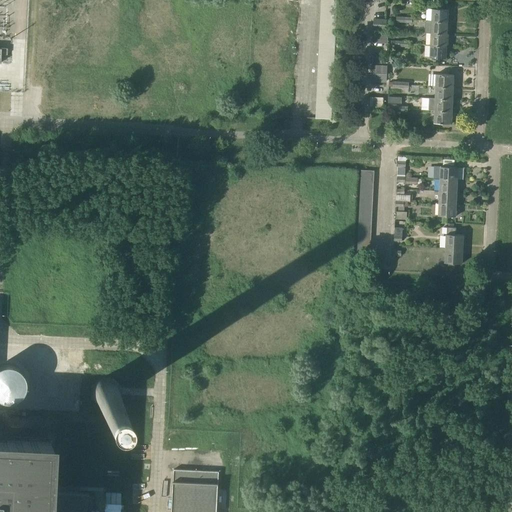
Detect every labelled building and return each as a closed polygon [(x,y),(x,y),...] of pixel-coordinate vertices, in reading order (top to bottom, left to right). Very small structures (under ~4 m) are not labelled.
[(336,0),(320,0),(315,119),(331,119),(333,80),(336,0)] [(432,9),(432,21),(448,22),(448,9),(432,9)] [(373,19),(373,30),(386,30),(386,19),(373,19)] [(424,33),(431,33),(447,34),(448,22),(432,21),(425,21),(424,33)] [(431,33),(431,46),(446,46),(447,34),(431,33)] [(446,46),(431,46),(430,58),(446,59),(446,46)] [(371,82),(385,83),(386,67),(372,66),(371,82)] [(437,74),(436,87),(453,87),(454,75),(437,74)] [(436,87),(435,99),(452,99),(453,87),(436,87)] [(371,96),(371,106),(384,106),(385,96),(371,96)] [(428,111),(435,111),(452,112),(452,99),(435,99),(429,98),(428,111)] [(452,112),(435,111),(434,123),(451,124),(452,112)] [(440,179),(457,180),(458,168),(435,166),(434,179),(440,179)] [(440,179),(440,191),(457,192),(456,192),(457,180),(440,179)] [(440,191),(439,204),(456,204),(456,192),(457,192),(440,191)] [(456,204),(439,204),(439,215),(438,215),(438,216),(455,217),(455,216),(456,205),(456,204)] [(396,219),(407,220),(407,212),(397,211),(396,219)] [(394,236),(394,241),(402,241),(402,236),(402,228),(395,227),(394,236)] [(446,235),(446,249),(462,250),(463,250),(463,249),(463,236),(463,235),(456,235),(456,228),(447,227),(447,234),(446,234),(446,235)] [(462,250),(446,249),(445,262),(445,263),(445,270),(454,270),(454,263),(462,264),(462,263),(462,250)] [(99,403),(118,396),(112,380),(94,386),(99,403)] [(0,511),(86,511),(87,511),(88,494),(46,492),(49,440),(0,437),(0,432),(1,409),(0,408),(0,511)] [(172,511),(217,511),(219,471),(174,469),(172,511)]
